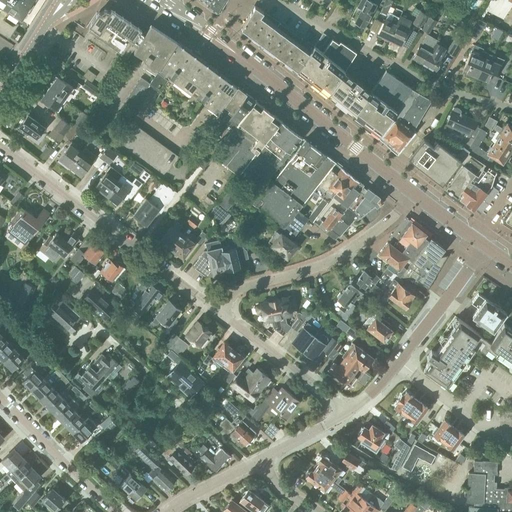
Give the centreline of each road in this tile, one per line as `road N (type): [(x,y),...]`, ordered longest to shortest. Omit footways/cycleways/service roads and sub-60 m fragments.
road 1 (secondary): [(413,193),(156,0)]
road 2 (residential): [(218,309),(0,143)]
road 3 (residential): [(511,109),(434,85),(282,0)]
road 4 (residential): [(413,193),(374,231),(305,271),(232,291),(218,309)]
road 5 (unknown): [(261,459),(93,318)]
road 6 (residential): [(346,410),(371,394),(469,268),(478,244)]
road 7 (residential): [(346,410),(218,309)]
road 8 (residential): [(0,399),(113,511)]
